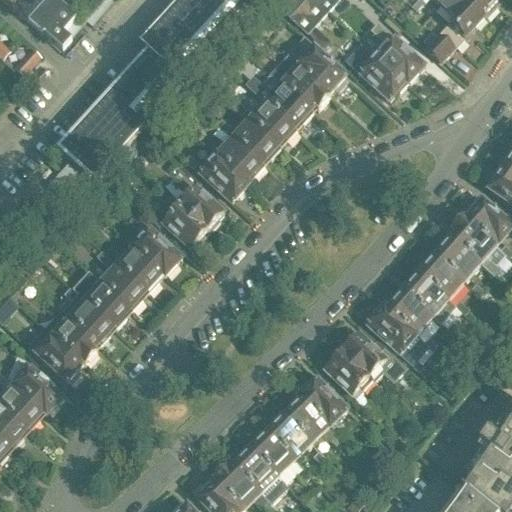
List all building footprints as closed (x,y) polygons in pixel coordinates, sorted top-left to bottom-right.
[(72,44),(65,37),(78,23),(52,0),(41,0),(23,21),(43,38),(44,37),(63,54),(72,44)] [(196,0),(146,56),(149,58),(59,155),(96,187),(185,89),(185,90),(267,1),(268,0),(196,0)] [(112,0),(98,0),(78,23),(65,37),(72,44),(73,45),(90,27),(94,30),(118,4),(112,0)] [(290,21),(309,0),(268,0),(267,1),(290,21)] [(345,1),(344,0),(309,0),(290,21),(289,22),(292,24),(309,39),(316,32),(329,18),(345,1)] [(429,0),(442,12),(453,0),(429,0)] [(438,42),(454,58),(487,23),(490,25),(499,15),(497,12),(502,7),(500,6),(501,5),(495,0),(478,0),(455,25),(455,24),(438,42)] [(453,0),(442,12),(455,24),(455,25),(478,0),(453,0)] [(424,6),(420,2),(412,11),(417,15),(424,6)] [(261,39),(272,27),(260,15),(249,27),(261,39)] [(361,46),(361,47),(377,62),(409,90),(426,72),(394,43),(378,27),(371,34),(388,50),(377,61),(361,46)] [(316,32),(309,39),(319,50),(324,54),(331,46),(316,32)] [(242,53),(248,47),(237,37),(231,44),(242,53)] [(442,71),(454,58),(438,42),(426,55),(442,71)] [(337,94),(340,96),(348,87),(346,85),(347,83),(316,54),(316,53),(305,43),(288,63),(294,68),(301,75),(331,102),(333,99),(337,94)] [(0,59),(4,63),(11,55),(6,50),(0,44),(0,59)] [(409,91),(409,90),(377,62),(361,47),(345,64),(390,106),(399,97),(400,99),(408,90),(409,91)] [(222,51),(214,60),(222,67),(230,58),(222,51)] [(14,74),(24,83),(42,62),(32,53),(14,74)] [(216,73),(221,67),(216,62),(216,63),(209,70),(214,75),(216,73)] [(281,89),(313,119),(314,118),(311,116),(315,112),(319,115),(331,102),(301,75),(294,68),(288,63),(271,80),(281,89)] [(313,119),(281,89),(271,80),(262,91),(254,83),(247,90),(265,107),(295,135),(297,136),(298,136),(295,133),(301,127),(304,129),(313,119)] [(29,88),(24,83),(22,81),(6,98),(14,105),(29,88)] [(177,125),(193,108),(184,100),(168,117),(177,125)] [(232,111),(241,120),(246,114),(237,106),(232,111)] [(288,147),(297,136),(295,135),(265,107),(249,125),(280,154),(281,153),(279,151),(285,145),(288,147)] [(231,131),(222,123),(217,128),(226,137),(231,131)] [(249,125),(232,144),(263,173),(265,171),(263,169),(269,162),(271,165),(280,154),(249,125)] [(137,142),(130,149),(142,160),(149,153),(137,142)] [(255,182),(263,173),(232,144),(216,161),(249,190),(246,187),(253,180),(255,182)] [(198,167),(189,159),(184,164),(193,173),(198,167)] [(232,209),(249,190),(216,161),(200,179),(232,209)] [(503,175),(511,181),(511,162),(511,163),(509,162),(501,173),(503,175)] [(67,169),(47,191),(57,199),(77,178),(67,169)] [(511,211),(511,181),(503,175),(498,183),(496,181),(489,191),(491,193),(489,195),(511,211)] [(85,208),(89,211),(94,216),(105,203),(102,200),(108,193),(103,189),(99,193),(85,208)] [(179,211),(210,239),(220,227),(218,226),(225,219),(194,191),(186,199),(188,202),(179,211)] [(464,221),(463,222),(495,250),(511,231),(481,204),(480,206),(477,204),(469,213),(471,215),(465,222),(464,221)] [(174,207),(157,226),(191,256),(198,249),(199,250),(210,239),(179,211),(174,207)] [(89,211),(75,226),(82,233),(96,218),(94,216),(89,211)] [(143,228),(135,220),(130,225),(138,233),(143,228)] [(452,243),(481,270),(482,270),(496,283),(502,276),(496,270),(505,259),(500,255),(494,250),(495,250),(463,222),(452,236),(455,239),(452,242),(452,243)] [(150,234),(133,253),(163,281),(166,283),(183,264),(150,234)] [(57,247),(48,239),(45,243),(43,245),(52,253),(57,247)] [(433,259),(465,288),(481,270),(452,243),(449,241),(439,252),(442,254),(436,261),(433,259)] [(500,255),(505,259),(509,263),(511,259),(511,255),(505,250),(500,255)] [(133,253),(117,271),(149,300),(158,289),(156,288),(163,281),(133,253)] [(110,264),(101,255),(96,261),(105,269),(110,264)] [(33,277),(42,267),(32,259),(23,269),(33,277)] [(426,272),(419,279),(449,307),(465,288),(433,259),(424,270),(426,272)] [(117,271),(101,289),(130,316),(132,318),(142,307),(140,305),(146,298),(148,300),(149,300),(117,271)] [(402,294),(401,295),(433,324),(449,307),(419,279),(417,277),(408,288),(410,290),(404,297),(402,294)] [(11,303),(27,285),(20,278),(3,296),(11,303)] [(86,284),(75,297),(85,306),(115,333),(114,334),(116,336),(126,325),(124,323),(130,316),(101,289),(93,282),(89,287),(86,284)] [(485,296),(476,288),(471,294),(481,302),(485,296)] [(72,307),(62,318),(98,351),(98,352),(100,353),(110,342),(108,340),(114,334),(115,333),(85,306),(75,297),(70,292),(63,300),(72,307)] [(388,314),(388,315),(418,342),(433,324),(401,295),(392,306),(394,308),(388,314)] [(3,297),(0,301),(0,323),(3,327),(18,311),(3,297)] [(470,314),(460,306),(455,312),(465,320),(470,314)] [(385,312),(368,331),(419,377),(423,372),(424,371),(418,366),(429,353),(424,347),(417,342),(418,342),(388,315),(385,312)] [(60,317),(44,334),(55,344),(82,370),(85,372),(98,358),(95,355),(98,352),(98,351),(62,318),(60,317)] [(38,362),(68,390),(70,388),(72,390),(80,380),(78,378),(85,372),(82,370),(55,344),(44,334),(28,352),(38,362)] [(352,346),(342,357),(370,385),(376,390),(385,380),(394,389),(408,374),(378,348),(373,353),(360,340),(353,347),(352,346)] [(427,343),(424,347),(429,353),(433,355),(438,350),(428,342),(427,343)] [(360,395),(370,385),(342,357),(331,368),(332,369),(325,376),(356,405),(363,398),(360,395)] [(1,378),(0,379),(27,403),(31,402),(34,405),(33,409),(44,419),(46,422),(64,403),(25,367),(17,364),(9,386),(1,378)] [(452,405),(468,387),(456,376),(440,394),(452,405)] [(0,388),(9,397),(0,406),(0,410),(11,420),(15,419),(18,422),(18,426),(28,436),(44,419),(33,409),(34,405),(31,402),(27,403),(0,379),(0,378),(0,388)] [(302,405),(331,434),(348,416),(317,385),(300,402),(302,405)] [(285,421),(314,451),(331,434),(302,405),(296,411),(294,409),(284,420),(285,421)] [(381,418),(367,406),(362,411),(371,419),(369,420),(375,425),(381,418)] [(12,453),(28,436),(18,426),(18,422),(15,419),(11,420),(0,410),(0,439),(2,441),(1,443),(12,453)] [(266,436),(268,439),(296,468),(314,451),(285,421),(279,428),(277,426),(266,436)] [(424,423),(419,429),(425,435),(431,429),(424,423)] [(467,498),(466,500),(474,507),(481,511),(511,511),(511,431),(500,449),(488,441),(480,453),(492,461),(467,498)] [(0,466),(12,453),(1,443),(2,441),(0,439),(0,466)] [(260,443),(250,453),(251,454),(280,484),(286,489),(297,478),(302,473),(296,468),(268,439),(262,445),(260,443)] [(351,453),(336,439),(331,445),(345,459),(351,453)] [(398,467),(381,450),(364,467),(381,484),(398,467)] [(232,470),(234,472),(263,501),(269,507),(271,509),(288,493),(285,490),(286,489),(280,484),(251,455),(245,461),(243,459),(232,470)] [(313,461),(322,470),(327,464),(319,456),(313,461)] [(263,501),(234,472),(230,475),(227,472),(214,486),(215,487),(239,511),(245,511),(253,505),(259,511),(263,511),(269,507),(263,501)] [(302,473),(297,478),(305,486),(311,481),(302,473)] [(198,503),(197,504),(203,511),(239,511),(215,487),(208,493),(205,491),(204,492),(195,501),(198,503)] [(375,495),(367,488),(359,497),(367,504),(375,495)] [(481,511),(474,507),(466,500),(463,497),(460,501),(461,501),(453,511),(481,511)] [(356,501),(346,511),(360,511),(364,508),(356,501)]
